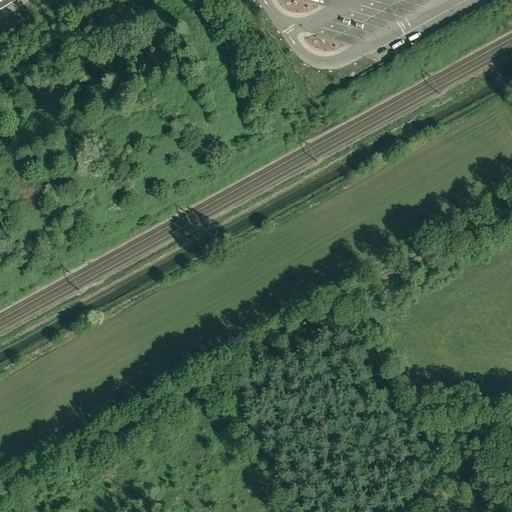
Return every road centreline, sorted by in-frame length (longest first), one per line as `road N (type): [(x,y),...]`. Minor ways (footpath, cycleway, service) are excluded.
road 1 (track): [(0,493),(352,294)]
road 2 (track): [(352,294),(459,482)]
road 3 (track): [(352,294),(511,204)]
